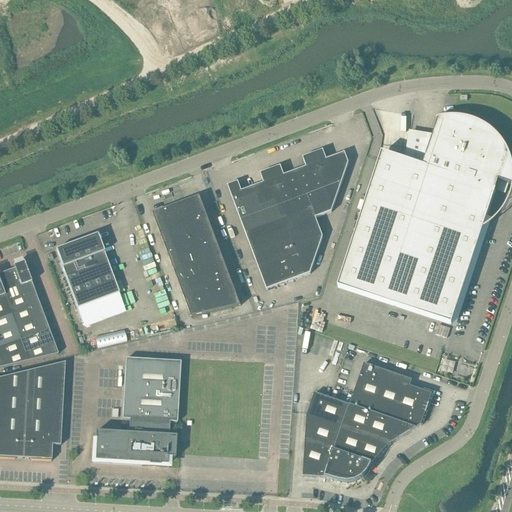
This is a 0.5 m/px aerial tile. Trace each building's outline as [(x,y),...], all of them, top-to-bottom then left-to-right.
[(380,160),(338,288),(451,325),(485,222),(495,191),(501,193),(504,183),(511,185),(511,186),(511,187),(511,163),(511,159),(509,154),(506,149),(503,144),(500,140),(496,135),(492,131),(488,128),(483,125),(478,123),(473,121),(467,119),(462,118),(457,118),(451,118),(449,118),(446,118),(444,119),(441,119),(439,120),(436,120),(437,121),(438,121),(423,167),(380,160)] [(332,205),(335,204),(349,164),(345,153),(326,160),(323,151),(313,155),(332,205)] [(306,168),(295,172),(307,203),(308,202),(312,213),(332,205),(313,155),(303,159),(306,168)] [(307,203),(295,172),(284,176),(281,167),(270,171),(285,211),(307,203)] [(264,219),(280,213),(285,211),(270,171),(260,174),(264,184),(253,188),(264,219)] [(228,187),(243,227),(264,219),(253,188),(242,192),(239,185),(238,183),(228,187)] [(176,206),(180,216),(203,207),(200,197),(176,206)] [(321,233),(316,219),(315,219),(312,213),(308,202),(307,203),(285,211),(280,213),(288,234),(292,244),(321,233)] [(332,205),(312,213),(315,219),(316,219),(332,213),(335,204),(332,205)] [(156,224),(176,217),(180,216),(176,206),(153,215),(156,224)] [(207,217),(203,207),(180,216),(183,225),(207,217)] [(243,227),(250,248),(288,234),(280,213),(264,219),(243,227)] [(156,224),(160,234),(183,225),(180,216),(176,217),(156,224)] [(211,226),(207,217),(183,225),(187,235),(211,226)] [(160,234),(164,244),(187,235),(183,225),(160,234)] [(214,236),(211,226),(187,235),(191,245),(214,236)] [(304,277),(310,275),(323,238),(321,233),(292,244),(296,254),(304,277)] [(250,248),(257,265),(258,268),(267,265),(277,261),(286,258),(296,254),(292,244),(288,234),(250,248)] [(164,244),(167,254),(191,245),(187,235),(164,244)] [(218,246),(214,236),(191,245),(194,255),(218,246)] [(60,263),(77,309),(118,294),(101,248),(100,248),(96,237),(57,252),(61,263),(60,263)] [(167,254),(171,263),(194,255),(191,245),(167,254)] [(221,256),(218,246),(194,255),(198,264),(221,256)] [(295,280),(304,277),(296,254),(286,258),(295,280)] [(171,263),(175,273),(198,264),(194,255),(171,263)] [(225,265),(221,256),(198,264),(202,274),(225,265)] [(285,284),(295,280),(286,258),(277,261),(285,284)] [(276,287),(285,284),(277,261),(267,265),(276,287)] [(14,270),(5,273),(15,299),(34,292),(24,266),(23,263),(13,267),(14,270)] [(175,273),(176,276),(178,283),(202,274),(198,264),(175,273)] [(229,275),(225,265),(202,274),(205,284),(229,275)] [(276,287),(267,265),(258,268),(267,291),(276,287)] [(5,273),(0,274),(0,304),(6,303),(15,299),(5,273)] [(178,283),(182,293),(205,284),(202,274),(178,283)] [(232,285),(229,275),(205,284),(209,294),(232,285)] [(182,293),(186,302),(209,294),(205,284),(182,293)] [(236,295),(232,285),(209,294),(213,303),(236,295)] [(39,305),(34,292),(15,299),(6,303),(10,316),(39,305)] [(186,302),(191,318),(216,312),(213,303),(209,294),(186,302)] [(236,295),(213,303),(216,312),(240,306),(238,300),(236,295)] [(0,319),(10,316),(6,303),(0,304),(0,319)] [(44,318),(39,305),(10,316),(15,329),(44,318)] [(0,319),(0,334),(15,329),(10,316),(0,319)] [(48,331),(44,318),(15,329),(20,342),(48,331)] [(0,334),(0,349),(20,342),(15,329),(0,334)] [(53,344),(48,331),(20,342),(25,354),(53,344)] [(20,342),(0,349),(0,368),(28,362),(25,354),(20,342)] [(53,344),(25,354),(28,362),(57,355),(53,344)] [(95,440),(95,447),(92,447),(92,464),(141,467),(141,465),(148,465),(148,466),(159,467),(159,466),(167,466),(167,459),(174,459),(175,438),(168,437),(169,423),(176,424),(180,363),(125,360),(122,420),(129,421),(128,435),(95,433),(94,440),(95,440)] [(22,459),(30,460),(30,461),(51,462),(51,451),(52,446),(60,446),(64,364),(27,372),(22,459)] [(349,406),(416,429),(420,426),(421,426),(432,395),(410,387),(412,381),(364,364),(349,406)] [(14,459),(22,459),(27,372),(0,378),(0,459),(14,460),(14,459)] [(349,406),(314,394),(306,417),(341,428),(349,406)] [(390,445),(416,429),(349,406),(341,428),(390,445)] [(306,417),(305,442),(333,452),(341,428),(306,417)] [(371,465),(390,445),(341,428),(333,452),(348,457),(371,465)] [(324,478),(333,452),(305,442),(303,477),(324,478)] [(333,452),(324,478),(333,481),(339,482),(348,457),(333,452)] [(371,465),(348,457),(339,482),(347,484),(355,482),(362,478),(367,472),(371,465)]
